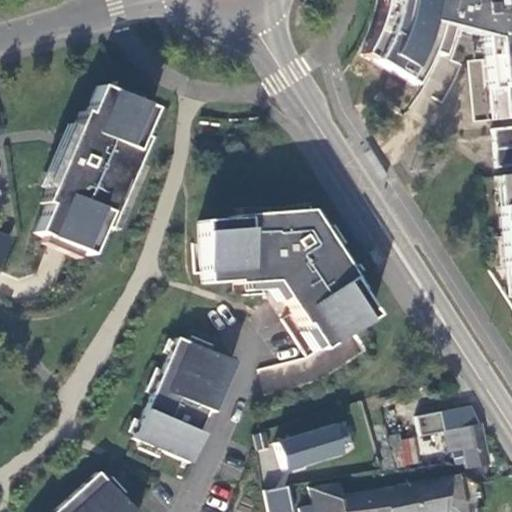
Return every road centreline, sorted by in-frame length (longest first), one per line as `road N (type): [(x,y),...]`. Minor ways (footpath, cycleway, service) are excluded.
road 1 (secondary): [(511,423),(256,19)]
road 2 (residential): [(180,511),(252,353)]
road 3 (residential): [(0,38),(148,0)]
